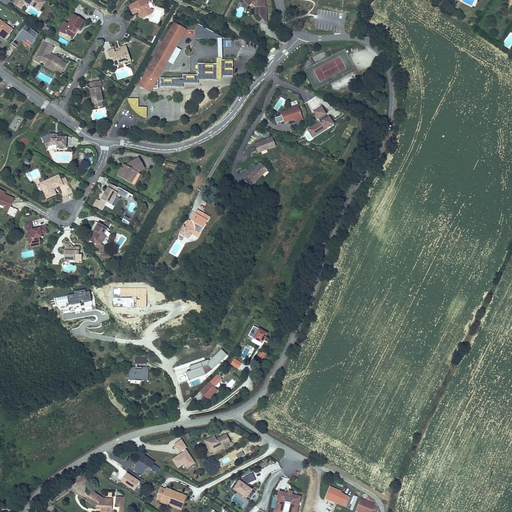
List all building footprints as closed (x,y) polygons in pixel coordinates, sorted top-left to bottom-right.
[(132,13),(136,11),(137,10),(139,11),(139,12),(138,16),(143,17),(144,15),(147,16),(151,13),(152,9),(149,8),(147,4),(148,1),(151,2),(151,0),(137,0),(128,5),(132,13)] [(247,0),(249,2),(251,0),(254,3),(254,6),(258,7),(258,13),(257,16),(264,16),(265,6),(262,6),(262,0),(247,0)] [(64,26),(61,31),(65,33),(66,32),(72,36),(74,31),(73,30),(75,26),(77,27),(78,27),(83,18),(73,12),(67,22),(65,21),(63,25),(64,26)] [(12,28),(0,19),(0,33),(1,34),(0,35),(4,38),(12,28)] [(173,22),(138,84),(151,92),(186,29),(173,22)] [(195,38),(224,37),(198,23),(195,30),(195,38)] [(31,43),(38,34),(26,25),(11,45),(16,49),(23,41),(25,43),(27,40),(31,43)] [(45,48),(49,50),(51,46),(42,40),(31,59),(36,62),(38,59),(39,56),(44,59),(43,62),(44,62),(51,66),(60,71),(63,63),(52,57),(53,55),(47,52),(47,53),(44,51),(45,48)] [(119,47),(120,49),(120,50),(116,51),(114,52),(113,48),(106,50),(108,59),(111,58),(112,62),(116,61),(117,63),(123,61),(124,63),(129,62),(125,46),(119,47)] [(160,86),(183,86),(183,82),(197,82),(197,79),(221,79),(221,77),(232,77),(233,59),(216,59),(216,63),(198,63),(197,74),(182,74),(182,77),(160,77),(160,86)] [(90,104),(91,104),(100,103),(101,103),(99,88),(100,88),(99,81),(88,83),(90,89),(88,90),(90,104)] [(143,116),(146,117),(147,106),(138,106),(138,97),(126,97),(127,101),(129,105),(131,107),(133,110),(135,112),(137,114),(140,115),(143,116)] [(298,105),(292,107),(281,111),(284,121),(294,118),(302,115),(298,105)] [(316,136),(334,125),(330,118),(328,119),(326,121),(324,117),(326,116),(327,115),(323,108),(315,113),(321,123),(311,129),(312,131),(314,131),(316,136)] [(316,136),(314,131),(312,131),(311,129),(308,130),(313,138),(316,136)] [(64,135),(56,135),(53,135),(53,132),(48,132),(48,136),(41,140),(44,146),(50,143),(55,143),(55,145),(64,146),(64,135)] [(275,145),(272,137),(255,144),(258,151),(275,145)] [(125,176),(130,180),(134,173),(141,168),(136,158),(124,165),(121,169),(119,167),(115,174),(123,179),(125,176)] [(254,183),(267,170),(261,163),(256,168),(257,168),(255,170),(255,169),(248,176),(249,177),(254,183)] [(40,183),(45,195),(50,193),(51,195),(56,193),(54,189),(52,189),(51,188),(54,187),(55,188),(63,185),(60,179),(59,175),(40,183)] [(249,177),(245,181),(252,185),(254,183),(249,177)] [(97,199),(106,204),(115,189),(106,183),(97,199)] [(7,205),(10,206),(14,198),(3,193),(4,191),(0,188),(0,202),(1,203),(1,205),(4,206),(5,204),(7,205)] [(10,207),(7,214),(15,217),(18,210),(10,207)] [(206,221),(198,216),(193,214),(187,225),(185,224),(181,230),(180,229),(176,237),(184,242),(188,237),(189,234),(196,239),(206,221)] [(36,229),(36,228),(32,229),(31,222),(24,223),(26,230),(31,229),(32,233),(29,233),(31,243),(40,242),(39,237),(42,237),(41,233),(47,232),(45,224),(39,226),(40,227),(39,227),(39,229),(36,229)] [(97,242),(100,237),(98,235),(102,228),(93,222),(88,231),(89,232),(91,233),(89,236),(87,236),(84,241),(89,244),(97,242)] [(102,238),(100,237),(97,242),(89,244),(84,241),(83,243),(93,249),(96,249),(102,238)] [(170,252),(176,256),(183,243),(177,240),(170,252)] [(60,260),(68,260),(69,259),(76,260),(76,254),(73,254),(73,247),(67,247),(67,249),(64,249),(64,246),(58,246),(57,258),(60,260)] [(69,306),(74,305),(75,312),(81,311),(80,303),(84,302),(85,310),(92,309),(91,302),(90,292),(86,293),(85,290),(74,292),(75,295),(65,296),(66,301),(56,303),(56,306),(60,310),(63,309),(64,314),(71,313),(69,306)] [(253,338),(262,343),(268,333),(259,328),(253,338)] [(262,361),(267,353),(263,351),(262,353),(260,351),(256,357),(262,361)] [(129,379),(148,380),(148,367),(129,366),(129,379)] [(208,400),(218,390),(210,382),(200,391),(208,400)] [(210,453),(231,442),(226,433),(216,438),(214,435),(204,440),(210,453)] [(180,452),(187,447),(181,439),(174,444),(180,452)] [(195,462),(186,449),(172,458),(178,467),(183,463),(187,468),(195,462)] [(144,454),(134,468),(142,474),(147,465),(151,468),(155,461),(144,454)] [(126,473),(120,483),(134,491),(140,482),(126,473)] [(253,490),(246,485),(248,483),(249,484),(256,480),(253,474),(243,478),(244,481),(243,483),(239,480),(236,482),(232,487),(238,491),(242,494),(244,493),(248,496),(251,498),(255,493),(252,490),(253,490)] [(341,492),(342,490),(330,486),(325,498),(344,506),(348,495),(341,492)] [(156,498),(160,500),(161,497),(172,501),(171,505),(181,510),(186,496),(165,487),(165,488),(161,487),(156,498)] [(96,509),(100,509),(100,511),(111,511),(112,498),(103,498),(92,490),(85,500),(96,507),(96,509)] [(290,511),(297,511),(301,497),(292,495),(289,494),(280,492),(277,504),(284,505),(285,502),(292,504),(290,511)] [(119,505),(124,506),(124,497),(116,496),(115,503),(117,505),(119,505)] [(161,497),(160,500),(160,501),(171,505),(172,501),(161,497)] [(359,511),(370,511),(374,503),(361,498),(355,510),(359,511)]
